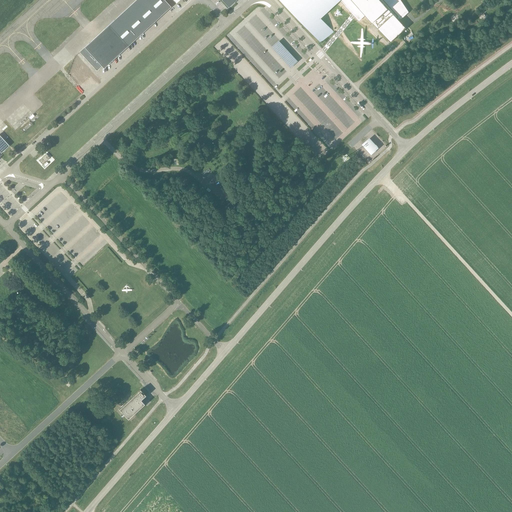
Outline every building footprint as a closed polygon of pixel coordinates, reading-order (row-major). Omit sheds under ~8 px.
[(161,15),(171,7),(164,0),(135,0),(125,10),(109,25),(79,52),(97,71),(102,66),(104,68),(128,47),(161,15)] [(281,0),(319,41),(320,43),(334,33),(332,31),(331,32),(319,19),(339,0),(340,0),(353,13),(352,14),(353,15),(355,17),(356,17),(359,20),(365,15),(366,16),(390,43),(406,28),(399,21),(399,20),(406,14),(407,12),(399,1),(398,0),(281,0)] [(79,86),(90,76),(72,56),(61,67),(79,86)] [(56,72),(1,120),(22,143),(38,128),(37,126),(39,125),(33,119),(38,114),(44,121),(66,101),(60,94),(69,87),(56,72)] [(0,136),(0,152),(1,154),(9,146),(0,136)] [(370,139),(363,146),(372,156),(379,149),(370,139)] [(46,154),(39,161),(42,165),(50,158),(46,154)] [(119,410),(124,415),(128,420),(144,405),(141,401),(146,396),(140,390),(119,410)]
